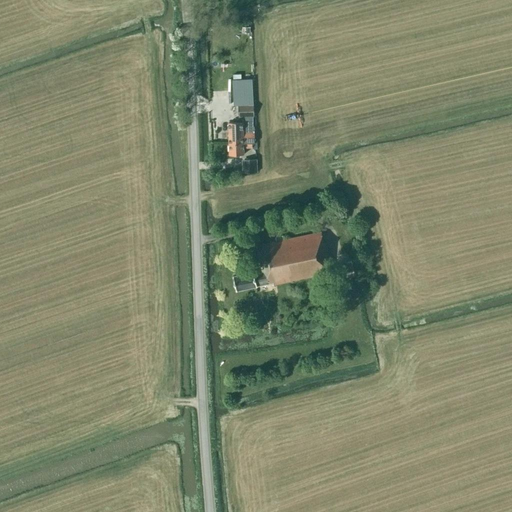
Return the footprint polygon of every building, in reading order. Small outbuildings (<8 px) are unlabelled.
[(238,105),(238,118),(254,117),(254,104),(238,105)] [(254,132),(229,133),(229,144),(252,143),(255,143),(254,132)] [(244,148),(252,148),(252,143),(229,144),(229,155),(244,154),(244,148)] [(257,172),(256,159),(241,160),(242,173),(257,172)] [(324,243),(321,232),(283,240),(282,236),(275,237),(275,242),(256,246),(261,270),(233,275),(236,290),(267,284),(267,285),(272,284),(272,285),(332,273),(326,243),(324,243)] [(352,281),(339,284),(341,297),(342,297),(349,296),(348,292),(354,291),(352,281)]
